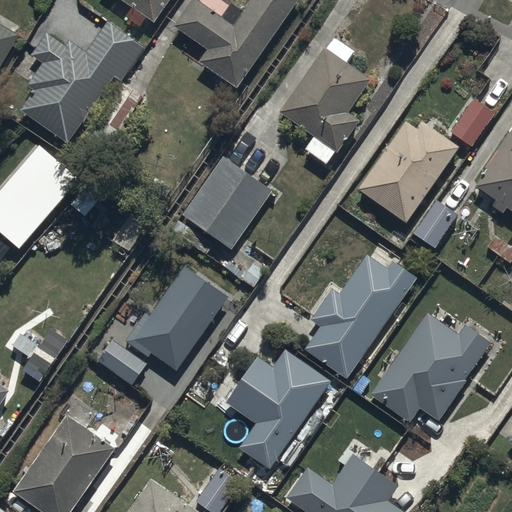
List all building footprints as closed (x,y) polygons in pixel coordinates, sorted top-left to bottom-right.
[(178,0),(112,0),(133,14),(127,24),(142,34),(148,25),(158,31),(178,0)] [(189,41),(181,52),(203,67),(202,69),(240,96),(304,3),(299,0),(258,0),(245,20),(233,12),(224,25),(196,6),(177,33),(189,41)] [(0,76),(22,41),(0,28),(0,76)] [(69,149),(115,84),(121,88),(146,53),(110,29),(89,59),(72,46),(67,53),(48,40),(35,59),(48,68),(30,95),(35,98),(22,116),(69,149)] [(354,60),(332,45),(279,120),(313,144),(304,157),(326,172),(335,160),(337,161),(360,130),(348,121),(372,88),(347,71),(354,60)] [(494,120),(473,106),(452,137),(472,151),(494,120)] [(415,137),(405,130),(359,198),(406,230),(459,155),(421,129),(415,137)] [(511,137),(476,193),(495,205),(491,211),(504,220),(506,216),(511,219),(511,137)] [(0,193),(0,233),(20,251),(80,184),(40,149),(0,193)] [(274,199),(224,164),(182,222),(232,258),(274,199)] [(457,222),(435,208),(414,240),(436,255),(457,222)] [(416,285),(393,269),(388,277),(366,262),(340,300),(333,295),(312,326),(323,334),(307,357),(348,385),(416,285)] [(180,378),(229,304),(184,273),(151,322),(148,320),(129,349),(150,363),(152,360),(180,378)] [(458,343),(427,321),(371,399),(411,427),(421,414),(438,426),(491,351),(466,333),(458,343)] [(22,374),(40,386),(68,342),(50,331),(22,374)] [(148,371),(115,347),(99,367),(133,392),(148,371)] [(272,374),(258,363),(226,410),(256,430),(239,454),(268,474),(331,388),(286,355),(272,374)] [(0,416),(11,400),(0,392),(0,382),(2,380),(0,378),(0,416)] [(78,511),(118,457),(68,422),(15,496),(37,511),(78,511)] [(398,492),(353,461),(333,492),(308,475),(288,505),(297,511),(394,511),(388,507),(398,492)] [(225,511),(240,491),(218,475),(196,507),(202,511),(225,511)] [(186,511),(152,488),(134,511),(186,511)]
